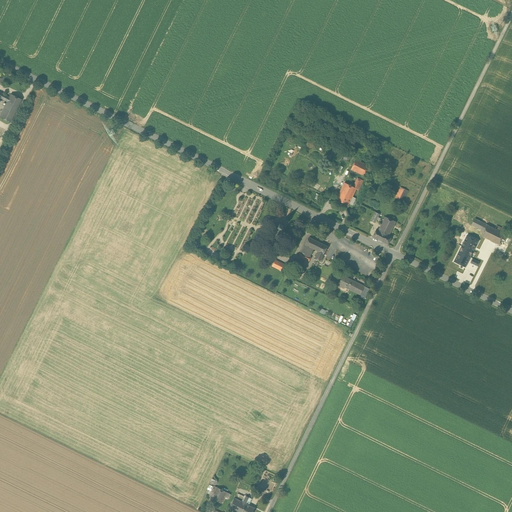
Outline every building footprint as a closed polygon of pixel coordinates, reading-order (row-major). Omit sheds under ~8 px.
[(7,102),(0,115),(0,117),(10,123),(22,100),(10,94),(7,102)] [(369,165),(356,159),(351,169),(364,176),(369,165)] [(363,181),(357,178),(353,187),(357,189),(356,189),(359,190),(363,181)] [(353,187),(344,183),(335,200),(348,207),(349,204),(353,205),(356,199),(353,197),(356,189),(357,189),(353,187)] [(396,198),(404,202),(410,190),(401,186),(396,198)] [(375,212),(371,221),(375,223),(380,214),(375,212)] [(396,221),(386,216),(382,223),(392,228),(396,221)] [(489,227),(474,219),(470,226),(484,232),(481,237),(498,245),(500,241),(503,234),(489,227)] [(276,226),(270,237),(269,237),(268,240),(270,241),(270,242),(270,243),(271,243),(271,242),(275,244),(275,245),(276,244),(277,245),(277,244),(276,244),(277,241),(279,242),(285,230),(283,229),(284,225),(281,223),(280,223),(279,225),(277,224),(276,226)] [(392,228),(382,223),(379,230),(389,235),(392,228)] [(505,230),(491,223),(489,227),(503,234),(505,230)] [(379,230),(377,229),(373,237),(388,244),(392,236),(389,235),(379,230)] [(466,235),(464,239),(469,242),(475,245),(477,241),(466,235)] [(328,246),(309,237),(301,252),(307,255),(311,248),(318,251),(314,259),(320,262),(328,246)] [(464,239),(458,252),(463,255),(469,242),(464,239)] [(469,242),(463,255),(469,257),(475,245),(469,242)] [(307,255),(301,252),(299,257),(309,261),(311,257),(307,255)] [(463,255),(458,252),(454,259),(466,265),(469,257),(463,255)] [(282,263),(275,260),(272,266),(279,269),(282,263)] [(344,289),(346,287),(350,279),(342,276),(338,284),(339,286),(344,289)] [(364,287),(350,279),(346,287),(360,295),(361,294),(364,287)] [(364,287),(361,294),(366,297),(369,289),(364,287)] [(354,323),(345,318),(342,323),(351,328),(354,323)] [(209,495),(208,497),(211,498),(217,487),(214,486),(211,492),(209,495)] [(217,487),(211,498),(216,501),(221,504),(225,497),(227,492),(217,487)] [(243,502),(234,498),(230,508),(237,511),(241,511),(246,504),(243,502)] [(249,503),(247,502),(246,504),(241,511),(252,511),(255,509),(248,505),(249,503)]
